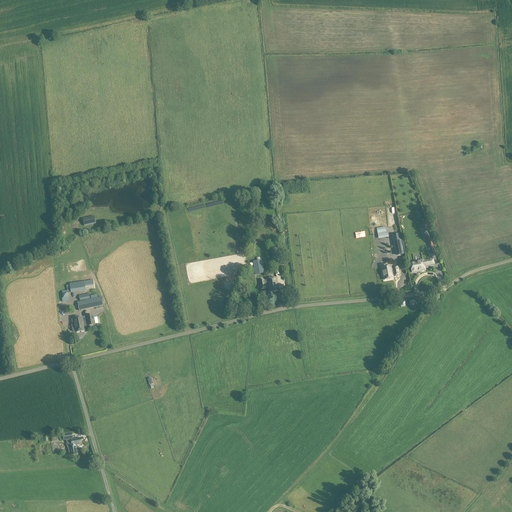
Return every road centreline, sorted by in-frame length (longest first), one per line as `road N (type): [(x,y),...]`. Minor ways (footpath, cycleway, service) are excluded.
road 1 (unclassified): [(511,260),(420,293),(269,311),(71,361)]
road 2 (track): [(283,496),(326,451),(445,287)]
road 3 (unclassified): [(114,511),(71,361)]
